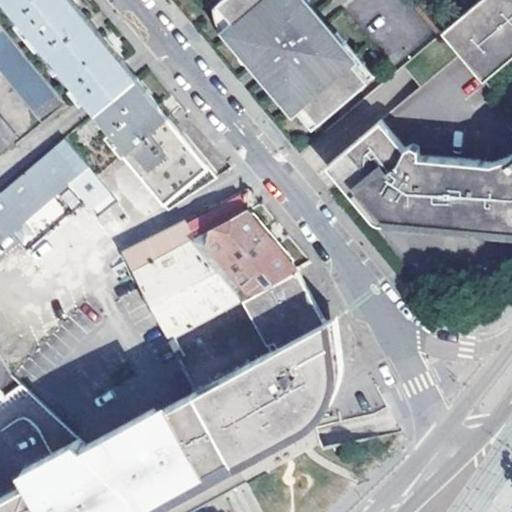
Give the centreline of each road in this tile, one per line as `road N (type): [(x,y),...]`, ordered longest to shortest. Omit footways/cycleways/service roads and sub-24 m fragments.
road 1 (residential): [(131,0),(471,405)]
road 2 (tertiary): [(471,405),(368,511)]
